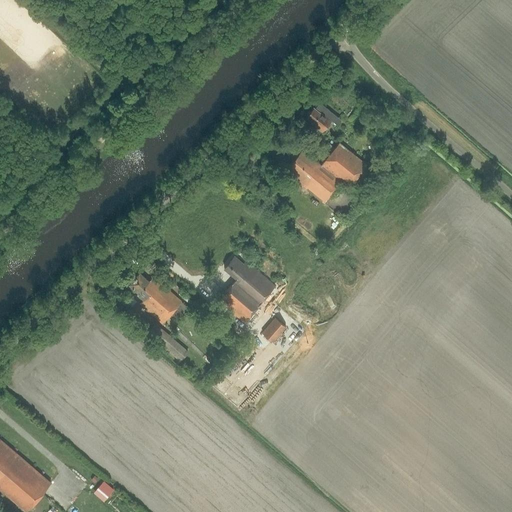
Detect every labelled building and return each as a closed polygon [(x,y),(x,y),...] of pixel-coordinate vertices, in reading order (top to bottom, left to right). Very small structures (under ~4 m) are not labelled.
[(320,103),(314,109),(313,109),(310,112),(308,112),(307,114),(307,116),(306,117),(312,122),(312,123),(322,132),(331,120),(337,125),(341,120),(320,103)] [(348,188),(367,166),(339,143),(321,165),(302,150),(287,168),(296,176),(294,177),(300,182),(299,184),(323,203),(341,182),(348,188)] [(244,323),(275,287),(251,266),(251,267),(245,262),(243,264),(235,257),(224,269),(236,279),(218,300),(244,323)] [(162,324),(182,302),(153,277),(149,282),(139,273),(129,285),(139,294),(137,295),(143,301),(140,305),(162,324)] [(273,342),(286,327),(275,318),(262,333),(273,342)] [(155,323),(146,333),(181,362),(189,352),(155,323)] [(218,370),(242,342),(235,336),(231,341),(233,342),(212,365),(218,370)] [(212,365),(205,373),(211,378),(217,370),(212,365)] [(0,439),(0,489),(25,511),(26,511),(51,483),(0,439)]
